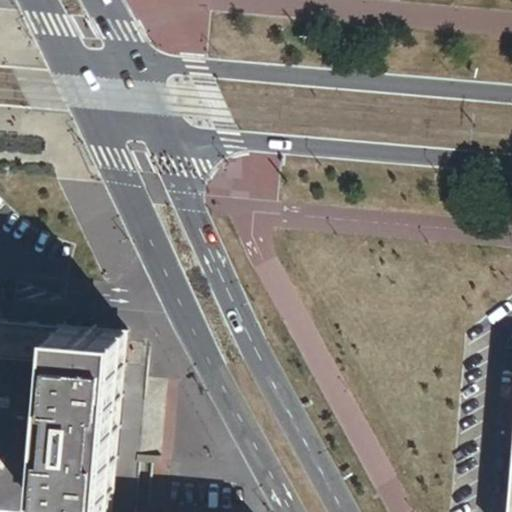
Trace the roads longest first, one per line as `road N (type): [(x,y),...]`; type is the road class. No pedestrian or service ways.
road 1 (primary): [(102,130),(170,280),(294,511)]
road 2 (primary): [(345,511),(273,379),(160,134)]
road 3 (tertiary): [(511,95),(129,64)]
road 4 (tertiary): [(160,134),(511,165)]
